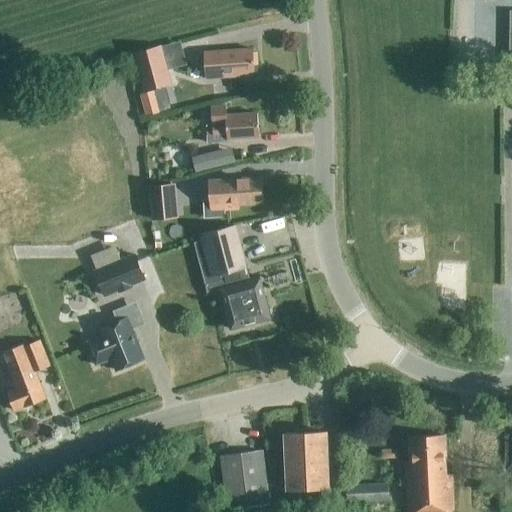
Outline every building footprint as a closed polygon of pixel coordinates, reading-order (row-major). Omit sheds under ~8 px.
[(178,42),(136,53),(141,73),(146,91),(172,84),(167,66),(184,61),(178,42)] [(236,50),(204,51),(205,77),(253,74),(252,50),(236,51),(236,50)] [(211,107),(211,109),(213,136),(227,135),(227,139),(259,137),(257,113),(227,115),(226,106),(211,107)] [(222,166),(222,165),(218,151),(193,157),(197,172),(222,166)] [(262,177),(231,179),(231,182),(209,183),(211,211),(221,211),(239,209),(239,205),(264,204),(262,177)] [(147,186),(151,221),(178,218),(175,184),(147,186)] [(234,226),(199,235),(211,277),(245,268),(234,226)] [(290,230),(275,232),(276,249),(292,247),(290,230)] [(91,257),(114,249),(111,239),(87,248),(91,257)] [(94,268),(105,293),(144,277),(134,252),(94,268)] [(280,254),(282,269),(295,267),(294,253),(280,254)] [(261,278),(220,289),(231,329),(271,318),(261,278)] [(102,334),(86,340),(96,363),(111,357),(116,368),(145,356),(128,316),(99,328),(102,334)] [(39,340),(25,345),(25,343),(1,353),(15,388),(7,392),(15,411),(47,398),(36,371),(50,365),(39,340)] [(285,434),(286,471),(287,490),(329,489),(327,433),(285,434)] [(405,467),(407,511),(454,511),(452,475),(446,476),(444,436),(409,438),(411,466),(405,467)] [(221,457),(228,510),(269,504),(262,451),(221,457)] [(389,484),(346,487),(347,503),(389,501),(389,484)]
